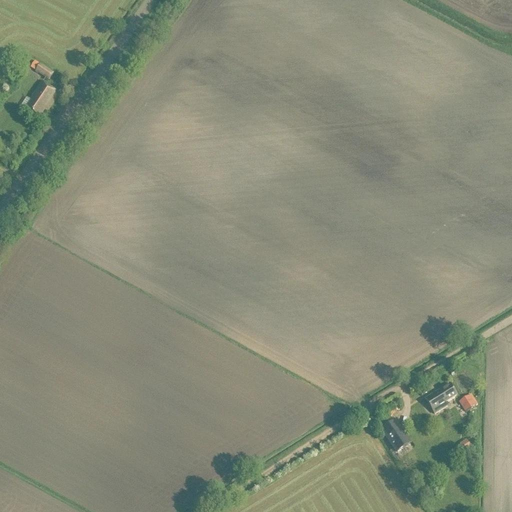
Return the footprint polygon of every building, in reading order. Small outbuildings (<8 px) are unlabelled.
[(54,75),(35,63),(30,70),(49,83),(54,75)] [(21,108),(26,111),(25,112),(38,121),(45,111),(49,106),(51,107),(60,95),(43,83),(30,102),(26,100),(21,108)] [(446,406),(457,399),(449,387),(425,402),(435,417),(448,409),(446,406)] [(471,396),(460,403),(466,413),(477,407),(471,396)] [(397,457),(411,448),(405,439),(395,423),(393,425),(381,433),(391,448),(397,457)]
